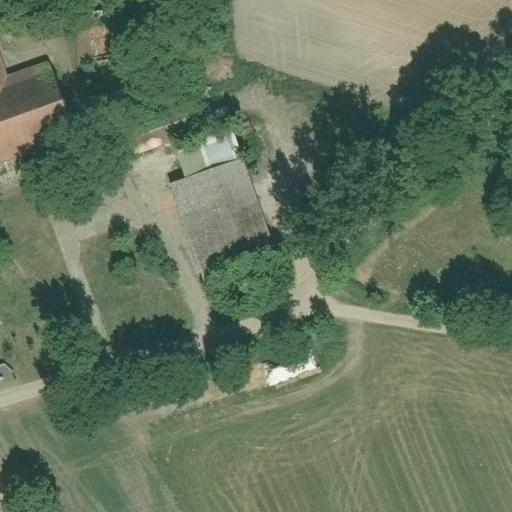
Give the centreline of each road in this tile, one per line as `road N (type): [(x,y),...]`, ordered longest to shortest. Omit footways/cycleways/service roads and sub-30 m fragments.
road 1 (unclassified): [(0,390),(294,303)]
road 2 (unclassified): [(294,303),(511,118)]
road 3 (unclassified): [(294,303),(511,340)]
